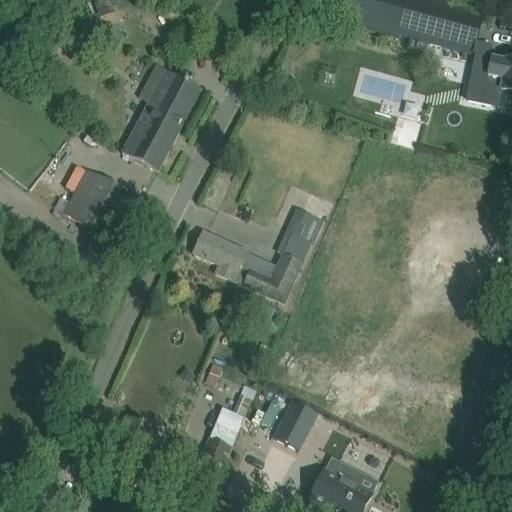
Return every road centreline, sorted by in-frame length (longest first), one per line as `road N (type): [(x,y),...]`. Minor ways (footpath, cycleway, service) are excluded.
road 1 (unclassified): [(37,511),(302,0)]
road 2 (track): [(211,511),(69,446)]
